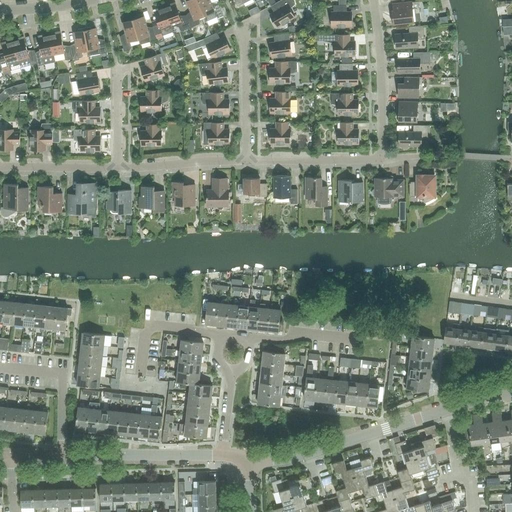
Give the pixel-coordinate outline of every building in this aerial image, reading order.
[(199,18),(205,15),(197,0),(189,0),(186,1),(192,13),(186,16),(190,28),(200,24),(199,18)] [(207,21),(217,16),(218,18),(224,15),(218,2),(212,5),(210,0),(197,0),(205,15),(207,21)] [(272,13),(274,17),(272,18),(277,27),(295,17),(290,9),(295,4),(292,0),(281,0),(271,6),(274,12),(272,13)] [(393,4),(393,11),(392,11),(394,24),(414,21),(413,14),(420,13),(418,1),(393,4)] [(175,2),(164,6),(172,27),(177,25),(181,31),(190,28),(186,16),(180,18),(175,2)] [(349,16),(349,12),(346,12),(346,5),(333,5),(334,12),(331,12),(332,27),(352,27),(352,16),(349,16)] [(163,37),(163,35),(173,32),(172,27),(164,6),(154,10),(159,25),(153,27),(157,39),(163,37)] [(139,17),(133,17),(139,39),(149,36),(151,41),(157,39),(153,27),(148,29),(144,16),(139,18),(139,17)] [(124,51),(130,49),(128,42),(139,39),(133,17),(127,20),(127,21),(123,22),(126,35),(120,37),(124,51)] [(305,21),(298,25),(301,32),(309,27),(305,21)] [(396,48),(418,47),(418,39),(424,38),(423,26),(409,27),(409,33),(395,34),(396,48)] [(82,51),(88,50),(84,28),(79,30),(79,31),(74,32),(76,45),(70,46),(72,59),(73,61),(79,59),(79,57),(82,57),(82,51)] [(91,29),(91,28),(85,28),(84,28),(88,50),(90,56),(107,52),(104,40),(98,41),(96,28),(91,29)] [(60,31),(49,34),(54,55),(65,53),(66,60),(72,59),(70,46),(64,48),(60,31)] [(205,38),(208,44),(206,45),(213,59),(231,50),(226,40),(224,41),(222,37),(219,39),(216,33),(205,38)] [(275,42),(272,42),(273,46),(270,47),(272,58),(292,55),(289,33),(274,35),(275,42)] [(37,63),(38,66),(55,62),(54,55),(49,34),(38,36),(42,52),(35,53),(37,63)] [(350,34),(337,34),(324,35),(324,40),(335,43),(335,56),(355,56),(355,45),(353,45),(353,41),(350,41),(350,34)] [(13,40),(19,61),(21,68),(28,66),(37,63),(35,53),(35,51),(28,52),(23,37),(13,40)] [(11,73),(10,71),(13,70),(21,68),(19,61),(13,40),(2,43),(6,59),(0,60),(3,70),(4,74),(11,73)] [(398,72),(398,73),(420,72),(420,64),(430,63),(430,52),(413,52),(413,58),(398,59),(398,67),(397,67),(396,69),(397,72),(398,72)] [(145,81),(164,75),(162,66),(168,63),(165,53),(144,59),(146,65),(143,66),(144,70),(142,71),(145,81)] [(222,68),(221,61),(200,64),(201,74),(208,75),(209,85),(229,82),(228,72),(225,72),(225,68),(222,68)] [(297,72),(297,61),(275,61),(275,68),(272,68),(272,72),(270,72),(270,83),(290,83),(290,73),(297,72)] [(338,86),(358,85),(358,74),(355,74),(355,70),(352,70),(352,64),(340,64),(340,70),(338,70),(338,86)] [(92,77),(91,72),(91,70),(79,73),(80,79),(78,79),(80,94),(100,91),(98,80),(96,81),(95,76),(92,77)] [(422,84),(422,77),(405,77),(405,83),(399,83),(398,97),(418,97),(419,84),(422,84)] [(183,79),(178,79),(175,83),(174,88),(183,88),(183,79)] [(168,90),(146,90),(146,97),(143,97),(143,101),(141,101),(141,112),(161,112),(161,102),(168,100),(168,90)] [(270,113),(290,113),(290,91),(276,91),(276,98),(273,98),(273,102),(270,102),(270,113)] [(224,92),(211,92),(203,92),(203,103),(209,104),(209,114),(229,114),(229,103),(227,103),(227,99),(224,99),(224,92)] [(338,115),(358,115),(358,104),(356,104),(356,100),(353,100),(353,93),(331,93),(331,103),(338,105),(338,115)] [(74,111),(80,113),(80,122),(100,122),(100,111),(98,111),(98,107),(95,107),(95,100),(73,101),(74,111)] [(417,103),(399,102),(399,114),(398,114),(396,115),(396,118),(398,120),(399,120),(417,121),(417,103)] [(204,144),(229,144),(229,133),(227,133),(227,129),(224,129),(224,122),(204,122),(204,129),(204,144)] [(276,128),(273,128),(273,133),(270,133),(270,143),(291,143),(290,128),(288,128),(288,122),(276,122),(276,128)] [(353,122),(340,122),(340,129),(338,129),(338,144),(359,144),(358,133),(356,133),(356,129),(353,129),(353,122)] [(46,148),(46,145),(53,144),(52,123),(42,123),(40,130),(31,130),(31,150),(42,150),(42,148),(46,148)] [(144,135),(141,135),(141,146),(161,146),(161,124),(147,124),(147,131),(144,131),(144,135)] [(399,132),(399,146),(400,146),(402,147),(404,148),(406,148),(407,148),(409,146),(421,146),(421,138),(427,138),(428,125),(414,125),(413,132),(399,132)] [(20,144),(20,131),(13,131),(13,129),(0,129),(0,149),(9,149),(9,147),(13,147),(13,144),(20,144)] [(74,140),(80,141),(81,151),(101,151),(101,140),(98,140),(98,136),(95,136),(95,129),(74,129),(74,140)] [(291,176),(291,175),(273,175),(273,176),(274,176),(274,197),(273,197),(273,198),(290,198),(290,203),(297,203),(297,189),(291,189),(291,176)] [(425,176),(425,175),(424,175),(424,176),(420,176),(420,175),(419,175),(419,176),(418,176),(418,183),(409,183),(409,196),(423,196),(423,202),(424,203),(429,201),(433,199),(437,195),(434,192),(434,176),(425,176)] [(327,205),(327,190),(321,190),(321,177),(305,177),(305,198),(315,198),(315,205),(327,205)] [(207,206),(217,206),(218,208),(219,209),(221,209),(223,208),(223,206),(229,206),(229,190),(227,190),(227,178),(213,178),(213,190),(207,190),(207,206)] [(244,178),(244,184),(238,184),(238,194),(248,194),(248,196),(267,196),(267,183),(260,183),(260,178),(244,178)] [(386,202),(391,201),(391,197),(394,197),(403,197),(403,180),(394,180),(394,178),(375,178),(375,189),(373,190),(372,193),(373,195),(375,196),(375,197),(378,197),(378,201),(382,202),(386,202)] [(352,182),(352,180),(339,180),(339,202),(352,202),(363,202),(363,182),(352,182)] [(175,205),(195,205),(195,185),(184,185),(184,182),(173,182),(173,196),(175,196),(175,205)] [(2,212),(3,215),(5,216),(7,216),(9,215),(11,212),(11,208),(18,208),(18,210),(28,210),(28,187),(19,187),(19,184),(4,183),(4,207),(1,207),(2,207),(2,212)] [(70,194),(70,213),(83,213),(83,214),(96,215),(96,207),(97,183),(79,183),(79,195),(70,194)] [(53,186),(38,186),(38,204),(43,204),(43,211),(62,212),(62,193),(53,193),(53,186)] [(155,186),(142,186),(142,197),(140,197),(140,207),(154,207),(154,211),(164,211),(164,191),(155,191),(155,186)] [(108,201),(107,201),(107,210),(119,210),(119,213),(131,213),(131,190),(119,190),(119,191),(108,191),(108,201)] [(250,304),(250,307),(247,329),(258,330),(260,308),(255,307),(256,300),(251,299),(250,304)] [(16,303),(6,301),(3,323),(14,324),(16,303)] [(206,324),(216,325),(219,303),(208,302),(206,324)] [(460,315),(461,303),(450,302),(448,313),(460,315)] [(14,324),(24,325),(27,304),(16,303),(14,324)] [(227,326),(229,305),(219,303),(216,325),(227,326)] [(474,305),(461,303),(460,315),(461,315),(461,314),(472,315),(474,305)] [(37,305),(27,304),(24,325),(30,326),(29,331),(34,331),(35,326),(37,305)] [(261,304),(260,308),(258,330),(268,331),(271,309),(265,309),(266,305),(261,304)] [(47,306),(37,305),(35,326),(41,327),(40,331),(44,332),(45,328),(47,306)] [(239,306),(229,305),(227,326),(237,327),(239,306)] [(58,307),(47,306),(45,328),(55,329),(58,307)] [(237,327),(247,329),(250,307),(239,306),(237,327)] [(61,330),(61,334),(65,334),(67,316),(71,316),(72,309),(58,307),(55,329),(61,330)] [(281,310),(271,309),(268,331),(279,332),(281,310)] [(456,344),(458,329),(459,324),(453,324),(453,328),(446,327),(444,342),(456,344)] [(469,346),(471,330),(465,329),(465,325),(459,324),(458,329),(456,344),(469,346)] [(469,346),(481,347),(483,328),(478,327),(478,331),(471,330),(469,346)] [(493,349),(495,333),(496,329),(484,328),(483,328),(481,347),(493,349)] [(503,334),(495,333),(493,349),(506,350),(508,335),(508,331),(503,330),(503,334)] [(83,332),(82,343),(104,345),(105,335),(83,332)] [(413,336),(412,346),(434,349),(435,338),(413,336)] [(29,353),(31,340),(23,340),(22,345),(21,352),(29,353)] [(203,342),(182,340),(180,350),(202,353),(203,342)] [(42,354),(43,346),(43,342),(35,341),(34,353),(42,354)] [(104,345),(82,343),(81,353),(103,356),(104,345)] [(434,349),(412,346),(410,357),(432,359),(434,349)] [(201,363),(202,353),(180,350),(179,361),(201,363)] [(263,351),(262,362),(285,364),(286,354),(263,351)] [(81,353),(80,364),(102,366),(103,356),(81,353)] [(410,357),(409,367),(431,370),(432,359),(410,357)] [(341,358),(340,366),(350,367),(351,363),(351,359),(344,358),(341,358)] [(359,364),(359,360),(351,359),(351,363),(350,367),(361,368),(361,364),(359,364)] [(179,361),(178,371),(200,374),(201,363),(179,361)] [(283,374),(285,364),(262,362),(261,372),(283,374)] [(100,377),(102,366),(80,364),(79,374),(100,377)] [(304,399),(315,400),(317,378),(312,377),(313,365),(308,365),(304,399)] [(338,380),(333,380),(335,367),(329,366),(328,379),(325,401),(336,402),(338,380)] [(431,370),(409,367),(408,378),(430,380),(431,370)] [(199,384),(200,374),(178,371),(177,382),(191,384),(191,383),(198,384),(199,384)] [(282,385),(283,374),(261,372),(260,382),(282,385)] [(99,387),(100,377),(79,374),(77,385),(99,387)] [(328,379),(317,378),(315,400),(325,401),(328,379)] [(429,390),(430,380),(408,378),(407,388),(429,390)] [(349,381),(338,380),(336,402),(346,403),(349,381)] [(357,404),(359,383),(349,381),(346,403),(357,404)] [(260,382),(259,393),(281,395),(282,385),(260,382)] [(191,384),(189,393),(211,396),(212,385),(199,384),(198,384),(191,383),(191,384)] [(369,384),(359,383),(357,404),(367,406),(369,384)] [(373,408),(374,406),(377,407),(380,385),(369,384),(367,406),(368,406),(368,407),(373,408)] [(189,393),(188,404),(210,406),(211,396),(189,393)] [(280,406),(281,395),(259,393),(258,403),(280,406)] [(209,417),(210,406),(188,404),(187,414),(209,417)] [(153,405),(151,415),(149,437),(159,438),(162,416),(157,416),(158,406),(153,405)] [(4,429),(15,430),(17,408),(7,407),(4,429)] [(76,429),(87,430),(89,408),(79,407),(76,429)] [(27,410),(17,408),(15,430),(25,431),(27,410)] [(87,430),(97,431),(99,409),(89,408),(87,430)] [(97,431),(107,432),(110,410),(99,409),(97,431)] [(25,431),(35,433),(38,411),(27,410),(25,431)] [(120,412),(110,410),(107,432),(118,433),(120,412)] [(48,412),(38,411),(35,433),(46,434),(48,412)] [(131,413),(120,412),(118,433),(128,435),(131,413)] [(492,443),(500,442),(496,412),(492,413),(493,422),(488,423),(491,446),(493,445),(492,443)] [(510,443),(507,420),(502,421),(501,412),(496,412),(500,442),(508,441),(509,443),(510,443)] [(141,414),(131,413),(128,435),(139,436),(141,414)] [(139,436),(149,437),(151,415),(141,414),(139,436)] [(187,414),(186,425),(208,427),(209,417),(187,414)] [(482,414),(477,415),(481,445),(489,444),(490,446),(491,446),(488,423),(483,423),(482,414)] [(476,448),(475,445),(481,445),(477,415),(473,415),(474,424),(469,425),(472,448),(476,448)] [(179,434),(206,438),(208,427),(186,425),(180,424),(178,424),(176,434),(179,434)] [(414,449),(417,460),(434,454),(436,454),(435,449),(437,449),(433,438),(439,436),(435,425),(424,428),(428,439),(422,441),(424,446),(414,449)] [(467,430),(460,431),(461,443),(469,442),(467,430)] [(406,463),(417,460),(414,449),(409,451),(406,441),(401,442),(399,436),(393,438),(395,444),(398,455),(403,453),(406,463)] [(438,465),(434,454),(417,460),(420,471),(425,469),(428,479),(439,476),(436,465),(438,465)] [(360,459),(350,462),(350,463),(345,464),(347,470),(352,468),(355,479),(366,476),(364,471),(374,468),(371,457),(360,460),(360,459)] [(344,482),(355,479),(352,468),(347,470),(345,464),(344,460),(333,463),(337,474),(341,473),(344,482)] [(401,482),(412,478),(410,474),(420,471),(417,460),(406,463),(408,468),(398,471),(401,482)] [(280,491),(283,501),(293,498),(290,487),(287,480),(283,481),(282,479),(277,480),(275,476),(270,478),(274,493),(280,491)] [(300,484),(290,487),(293,498),(304,495),(302,490),(312,487),(309,476),(298,479),(300,484)] [(369,486),(366,476),(355,479),(358,489),(363,488),(366,498),(377,495),(373,484),(369,486)] [(392,490),(395,500),(406,497),(404,492),(415,489),(412,478),(401,482),(402,487),(392,490)] [(339,501),(350,498),(348,493),(358,489),(355,479),(344,482),(346,487),(335,490),(339,501)] [(199,481),(200,494),(216,493),(216,481),(199,481)] [(382,494),(385,504),(395,500),(392,490),(387,491),(384,481),(373,484),(377,495),(382,494)] [(163,499),(162,482),(150,483),(151,500),(163,499)] [(175,482),(162,482),(163,499),(175,499),(175,482)] [(125,483),(113,484),(113,501),(126,500),(125,483)] [(125,483),(126,500),(138,500),(138,483),(125,483)] [(138,500),(151,500),(150,483),(138,483),(138,500)] [(113,501),(113,484),(100,484),(101,501),(113,501)] [(90,510),(97,510),(96,488),(84,489),(84,505),(90,505),(90,510)] [(59,489),(46,490),(47,506),(59,506),(59,489)] [(71,489),(59,489),(59,506),(72,506),(71,489)] [(72,506),(84,505),(84,489),(71,489),(72,506)] [(34,507),(34,490),(21,490),(22,507),(34,507)] [(34,507),(47,506),(46,490),(34,490),(34,507)] [(200,494),(200,506),(217,506),(216,493),(200,494)] [(304,495),(293,498),(296,509),(301,507),(302,511),(314,511),(312,504),(307,505),(304,495)] [(404,509),(404,511),(415,511),(414,506),(409,507),(406,497),(395,500),(399,511),(404,509)] [(283,501),(284,506),(274,509),(274,511),(286,511),(287,511),(296,509),(293,498),(283,501)] [(353,508),(350,498),(339,501),(340,506),(330,509),(331,511),(352,511),(352,509),(353,508)] [(331,511),(330,509),(325,511),(322,500),(312,504),(314,511),(331,511)] [(395,511),(399,511),(395,500),(385,504),(386,508),(376,511),(395,511)] [(452,500),(432,506),(433,511),(454,511),(456,510),(452,500)] [(433,511),(432,506),(430,501),(414,506),(415,511),(433,511)]
